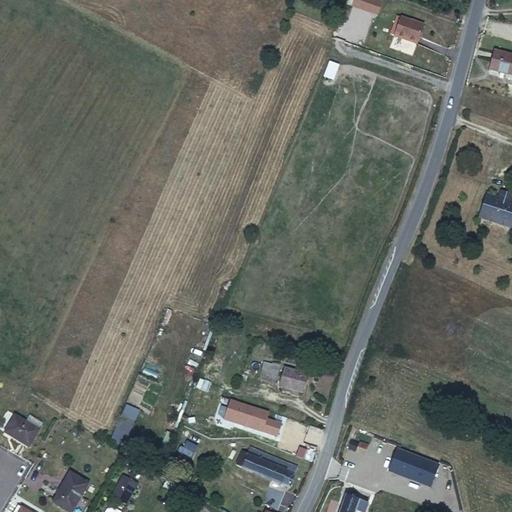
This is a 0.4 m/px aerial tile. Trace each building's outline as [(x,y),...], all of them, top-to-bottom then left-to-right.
[(424,25),(402,17),(396,34),(419,41),(424,25)] [(511,53),(496,48),(490,66),(511,72),(511,53)] [(479,187),(471,209),(491,217),(493,211),(508,216),(511,206),(511,197),(502,195),(504,189),(493,185),(491,191),(479,187)] [(508,216),(493,211),(491,217),(506,222),(508,216)] [(265,363),(263,378),(276,381),(279,365),(265,363)] [(287,367),(283,384),(306,389),(309,371),(287,367)] [(111,441),(125,446),(140,410),(125,404),(111,441)] [(32,414),(28,421),(42,429),(46,422),(32,414)] [(28,421),(18,415),(9,432),(32,446),(42,429),(28,421)] [(368,444),(358,441),(355,450),(365,452),(368,444)] [(411,454),(396,449),(393,462),(407,467),(411,454)] [(294,475),(241,451),(235,463),(287,488),(294,475)] [(417,456),(411,454),(407,467),(414,468),(417,456)] [(440,459),(425,454),(420,471),(435,475),(440,459)] [(89,483),(72,472),(55,501),(73,511),(89,483)] [(117,490),(122,493),(123,491),(131,496),(138,484),(125,477),(117,490)] [(364,500),(342,493),(335,511),(349,511),(352,507),(361,510),(364,500)]
